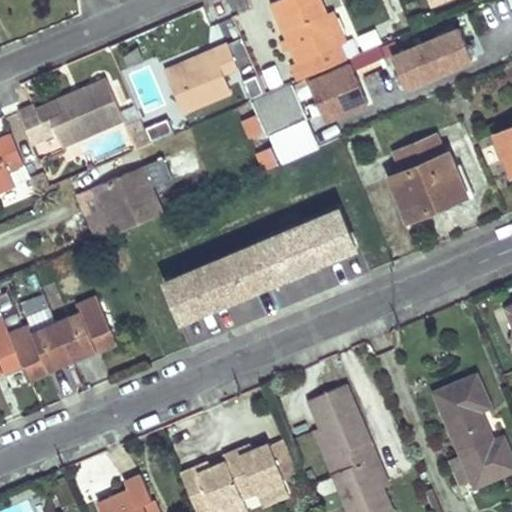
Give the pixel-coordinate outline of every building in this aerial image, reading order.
[(326,14),(319,0),(273,0),(271,1),(295,60),(290,62),(297,80),(331,65),(345,59),(338,45),(326,14)] [(333,11),(326,14),(338,45),(346,42),(333,11)] [(460,26),(393,55),(407,86),(472,58),(460,26)] [(226,43),(212,49),(215,55),(167,76),(182,113),(230,92),(223,73),(236,67),(226,43)] [(215,55),(212,49),(164,70),(167,76),(215,55)] [(353,62),(257,105),(274,143),(309,129),(309,127),(370,101),(353,62)] [(35,105),(19,112),(32,143),(56,133),(61,145),(124,120),(108,81),(37,110),(35,105)] [(141,120),(127,125),(137,148),(151,142),(141,120)] [(511,125),(495,133),(511,170),(511,125)] [(0,191),(15,185),(9,170),(25,164),(12,133),(0,137),(0,191)] [(436,133),(397,150),(406,170),(391,177),(409,219),(467,194),(450,151),(446,152),(436,133)] [(146,217),(126,171),(96,184),(115,230),(146,217)] [(339,209),(254,245),(270,283),(355,247),(339,209)] [(254,245),(168,281),(184,320),(270,283),(254,245)] [(82,311),(57,322),(74,361),(98,351),(99,353),(119,346),(97,295),(78,304),(82,311)] [(0,318),(0,373),(5,371),(6,374),(24,366),(10,333),(3,317),(0,318)] [(30,323),(10,333),(24,366),(31,383),(52,374),(51,371),(74,361),(57,322),(35,332),(30,323)] [(492,403),(479,373),(437,391),(463,452),(450,457),(463,485),(475,480),(476,484),(511,467),(511,450),(505,435),(494,439),(481,408),(492,403)] [(373,439),(348,380),(310,397),(322,425),(335,455),(350,448),(373,439)] [(357,462),(350,448),(335,455),(322,425),(315,428),(333,471),(357,462)] [(391,482),(373,439),(350,448),(357,462),(372,455),(384,485),(391,482)] [(241,452),(239,446),(224,453),(226,458),(209,465),(199,470),(196,464),(183,470),(199,507),(282,472),(269,441),(254,447),(241,452)] [(254,447),(252,441),(239,446),(241,452),(254,447)] [(394,511),(384,485),(372,455),(357,462),(333,471),(350,511),(394,511)] [(209,465),(207,460),(196,464),(199,470),(209,465)] [(155,499),(144,474),(126,481),(130,489),(100,503),(104,511),(149,511),(146,503),(155,499)] [(160,511),(155,499),(146,503),(149,511),(160,511)]
